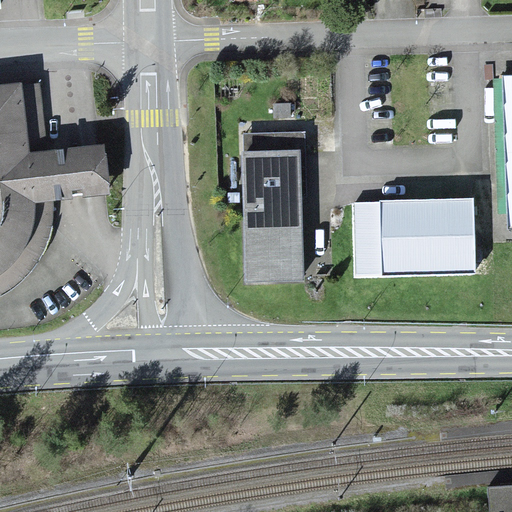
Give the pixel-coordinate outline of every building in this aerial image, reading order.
[(0,290),(18,278),(33,263),(42,237),(47,214),(46,199),(104,196),(101,140),(40,144),(34,81),(10,84),(10,76),(0,76),(0,290)] [(511,83),(491,84),(500,236),(511,235),(511,83)] [(314,192),(311,130),(250,130),(252,151),(244,152),(250,282),(310,279),(308,210),(314,192)] [(478,275),(476,195),(380,198),(382,277),(478,275)] [(511,511),(511,483),(487,485),(488,511),(511,511)]
